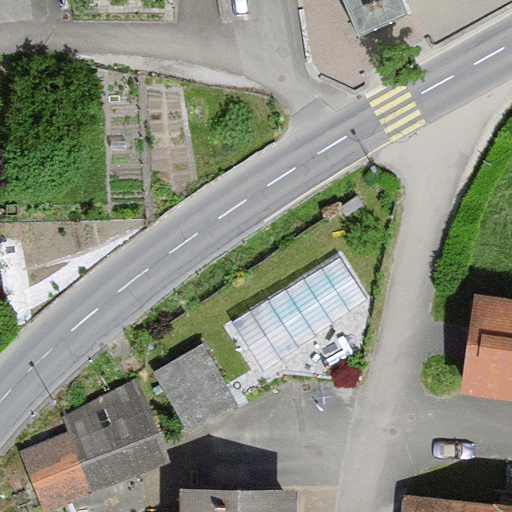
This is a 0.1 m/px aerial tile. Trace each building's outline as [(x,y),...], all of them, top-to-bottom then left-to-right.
[(402,0),(343,0),(359,38),(409,18),(402,0)] [(511,290),(499,288),(484,384),(511,388),(511,290)] [(252,308),(158,367),(197,428),(290,369),(252,308)] [(70,432),(28,445),(48,507),(182,464),(154,381),(63,411),(70,432)] [(317,511),(318,483),(193,483),(193,511),(317,511)] [(511,511),(511,503),(411,493),(409,511),(511,511)]
